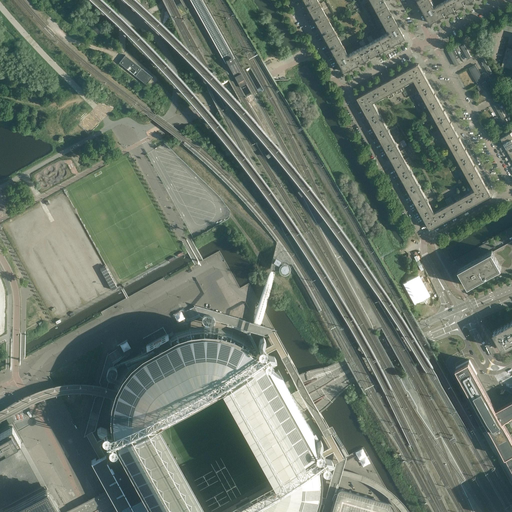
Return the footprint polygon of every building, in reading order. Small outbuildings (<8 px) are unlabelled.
[(303,0),(305,3),(306,3),(307,4),(306,5),(309,10),(320,4),(317,0),(303,0)] [(386,5),(383,0),(382,0),(381,0),(369,0),(375,11),(386,5)] [(441,17),(435,6),(435,7),(434,6),(432,4),(433,4),(431,0),(428,0),(420,5),(423,9),(424,13),(430,23),(441,17)] [(471,0),(446,0),(445,1),(451,12),(471,0)] [(451,12),(445,1),(435,6),(441,17),(451,12)] [(327,18),(325,14),(320,4),(309,10),(313,17),(314,17),(315,19),(314,19),(317,24),(327,18)] [(394,19),(391,14),(390,15),(389,13),(390,12),(386,5),(375,11),(383,25),(394,19)] [(335,33),(330,23),(327,18),(317,24),(321,32),(322,31),(323,33),(322,34),(325,39),(335,33)] [(404,38),(398,27),(394,19),(383,25),(386,30),(387,29),(388,31),(388,33),(387,33),(393,44),(404,38)] [(511,32),(511,27),(500,24),(499,29),(511,32)] [(343,47),(338,37),(335,33),(325,39),(329,46),(330,45),(331,47),(330,48),(332,53),(343,47)] [(393,44),(387,33),(378,38),(384,49),(393,44)] [(384,49),(378,38),(373,41),(372,40),(373,39),(371,36),(366,38),(369,43),(366,45),(363,40),(359,42),(360,46),(362,45),(362,47),(357,50),(363,60),(384,49)] [(464,44),(460,46),(468,59),(471,57),(464,44)] [(353,66),(348,55),(347,55),(346,55),(345,53),(346,52),(343,47),(332,53),(343,71),(353,66)] [(511,48),(507,48),(502,66),(511,68),(511,48)] [(453,51),(452,49),(447,52),(455,66),(459,63),(455,55),(457,54),(455,50),(453,51)] [(363,60),(357,50),(348,55),(353,66),(363,60)] [(152,77),(125,55),(119,63),(146,85),(152,77)] [(484,59),(481,61),(488,74),(492,72),(484,59)] [(425,75),(422,71),(419,64),(417,65),(416,65),(401,74),(407,84),(414,80),(414,81),(425,75)] [(484,80),(475,64),(469,68),(477,83),(484,80)] [(400,88),(407,84),(401,74),(375,88),(381,98),(387,95),(389,99),(394,96),(392,92),(395,90),(397,94),(402,91),(400,88)] [(432,87),(429,82),(425,75),(414,81),(421,93),(432,87)] [(486,81),(482,83),(489,96),(493,94),(486,81)] [(439,102),(437,97),(432,87),(421,93),(429,107),(439,102)] [(373,102),(381,98),(375,88),(359,97),(357,98),(364,109),(374,104),(373,102)] [(447,116),(444,111),(439,102),(429,107),(437,122),(447,116)] [(381,116),(376,107),(374,104),(364,109),(367,116),(370,121),(381,116)] [(498,104),(494,105),(502,119),(505,117),(498,104)] [(448,115),(453,124),(457,122),(451,112),(449,113),(450,114),(448,115)] [(389,130),(385,123),(381,116),(370,121),(378,136),(389,130)] [(462,143),(450,121),(447,116),(437,122),(441,129),(437,131),(440,136),(443,134),(445,137),(441,139),(444,144),(448,142),(452,149),(462,143)] [(396,144),(393,137),(389,130),(378,136),(386,150),(396,144)] [(503,144),(511,138),(511,136),(510,133),(501,139),(503,144)] [(506,149),(511,145),(511,138),(503,144),(506,149)] [(470,157),(467,152),(462,143),(452,149),(460,163),(470,157)] [(411,162),(409,157),(405,159),(403,156),(407,154),(404,149),(400,151),(396,144),(386,150),(401,177),(411,171),(408,164),(411,162)] [(478,171),(475,166),(470,157),(460,163),(468,177),(478,171)] [(419,185),(415,178),(411,171),(401,177),(409,191),(419,185)] [(485,184),(481,177),(478,171),(468,177),(474,189),(485,184)] [(491,195),(487,188),(485,184),(474,189),(475,190),(468,194),(474,205),(489,196),(491,195)] [(427,199),(423,192),(419,185),(409,191),(417,205),(427,199)] [(447,219),(474,205),(468,194),(461,198),(458,192),(453,195),(456,201),(453,202),(450,197),(445,200),(448,205),(441,209),(447,219)] [(434,212),(432,208),(427,199),(417,205),(423,217),(434,212)] [(447,219),(441,209),(434,213),(434,212),(423,217),(430,229),(432,228),(447,219)] [(496,283),(511,274),(511,240),(493,252),(492,250),(458,269),(468,286),(478,281),(480,286),(494,279),(496,283)] [(281,267),(281,268),(280,268),(280,269),(281,269),(281,270),(281,271),(282,271),(282,272),(283,272),(284,272),(285,272),(286,272),(287,272),(287,271),(288,271),(288,270),(288,269),(288,268),(288,267),(288,266),(287,266),(287,265),(286,265),(285,265),(285,264),(284,264),(283,265),(282,265),(282,266),(281,266),(281,267)] [(117,287),(113,279),(106,266),(100,269),(112,290),(117,287)] [(425,291),(416,275),(417,275),(413,275),(410,277),(408,278),(406,280),(404,284),(414,302),(418,301),(421,302),(425,299),(428,296),(426,294),(425,291)] [(511,344),(511,321),(493,332),(503,350),(511,344)] [(319,461),(315,448),(315,447),(314,447),(308,435),(313,432),(304,416),(298,406),(294,398),(286,384),(278,369),(273,372),(272,371),(266,360),(266,359),(265,360),(264,360),(256,350),(256,349),(257,348),(256,348),(246,340),(245,339),(244,339),(233,333),(232,332),(219,329),(218,328),(218,329),(204,327),(203,327),(190,329),(189,329),(176,333),(175,333),(175,334),(171,336),(172,338),(170,340),(167,335),(163,327),(153,333),(143,338),(147,346),(150,351),(148,352),(146,350),(142,352),(141,352),(141,353),(131,361),(130,361),(130,362),(121,373),(115,386),(114,386),(111,400),(110,400),(111,400),(109,413),(109,415),(111,428),(111,429),(107,429),(107,428),(100,426),(97,428),(99,431),(105,433),(110,441),(109,441),(108,447),(110,451),(111,450),(128,480),(120,484),(118,480),(119,480),(107,457),(98,462),(96,458),(92,461),(92,460),(91,460),(91,461),(119,511),(311,511),(315,505),(316,504),(315,504),(317,498),(319,491),(320,490),(319,490),(320,481),(321,477),(320,475),(320,470),(318,471),(318,469),(318,467),(320,467),(319,462),(319,461)] [(274,356),(268,354),(263,346),(265,339),(263,336),(260,338),(258,344),(260,347),(260,348),(260,349),(260,350),(260,351),(261,352),(261,353),(262,354),(263,355),(264,355),(264,356),(266,359),(272,361),(276,359),(274,356)] [(505,456),(511,468),(511,399),(496,408),(469,360),(456,367),(490,429),(505,456)] [(12,425),(0,431),(0,451),(20,440),(20,439),(16,432),(12,425)] [(317,441),(315,447),(317,451),(317,452),(317,453),(317,454),(317,455),(318,456),(318,457),(319,457),(319,458),(320,458),(321,459),(323,463),(329,464),(333,462),(331,459),(325,457),(320,449),(322,443),(320,439),(317,441)] [(337,491),(330,511),(396,511),(392,504),(391,503),(390,502),(389,501),(388,501),(387,500),(364,494),(344,488),(343,488),(342,487),(341,487),(340,487),(339,488),(338,489),(337,489),(337,490),(337,491)] [(34,495),(4,511),(47,511),(58,507),(47,488),(37,493),(36,493),(36,492),(35,492),(35,493),(34,493),(34,494),(33,494),(33,495),(34,495)]
